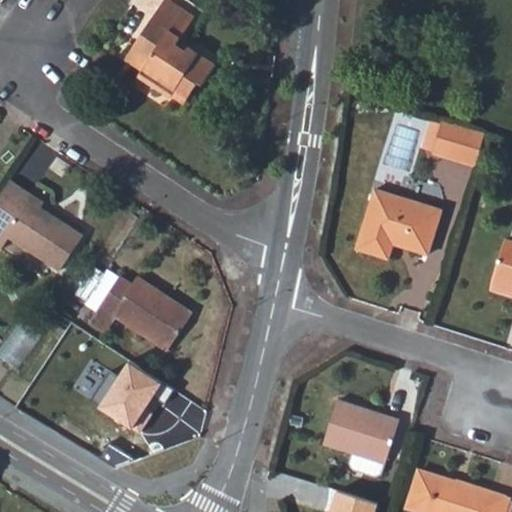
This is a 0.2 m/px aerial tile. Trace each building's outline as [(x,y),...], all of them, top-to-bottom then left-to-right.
[(191,48),(179,40),(183,35),(194,18),(168,0),(164,0),(131,48),(149,60),(143,68),(177,91),(180,88),(191,96),(207,77),(211,80),(223,64),(194,43),(191,48)] [(191,48),(194,43),(183,35),(179,40),(191,48)] [(473,164),(483,132),(443,120),(442,122),(429,119),(421,146),(433,150),(432,152),(473,164)] [(53,196),(19,173),(0,201),(0,237),(9,244),(18,231),(67,264),(90,226),(51,200),(53,196)] [(376,184),(357,245),(389,256),(397,233),(409,237),(407,244),(429,249),(441,215),(420,207),(422,198),(376,184)] [(511,283),(511,237),(508,236),(495,279),(511,283)] [(126,266),(115,259),(94,292),(106,299),(126,266)] [(177,339),(198,304),(183,294),(180,297),(140,274),(126,266),(106,299),(98,311),(110,319),(121,304),(177,339)] [(180,297),(183,294),(144,270),(140,274),(180,297)] [(511,283),(495,279),(492,290),(511,295),(511,283)] [(23,320),(3,356),(27,370),(48,333),(23,320)] [(173,388),(129,359),(99,406),(140,432),(154,411),(146,405),(154,393),(165,400),(173,388)] [(337,398),(322,443),(353,453),(350,463),(353,468),(375,475),(381,472),(384,462),(386,463),(400,418),(337,398)] [(419,511),(503,511),(508,496),(419,468),(406,508),(419,511)]
